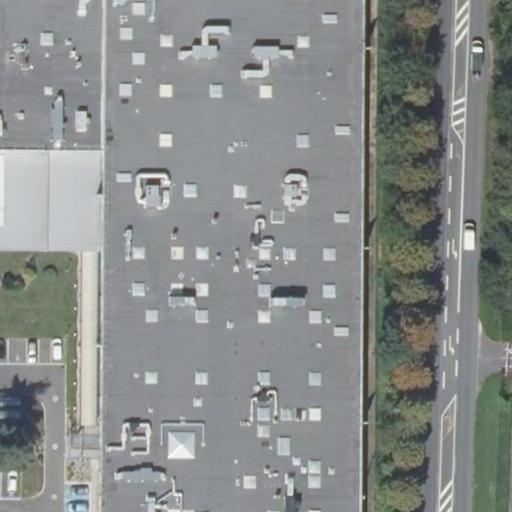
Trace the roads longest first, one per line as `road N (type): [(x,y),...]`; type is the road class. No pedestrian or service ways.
road 1 (secondary): [(462,0),(447,511)]
road 2 (unknown): [(0,380),(42,391),(49,407),(47,511)]
